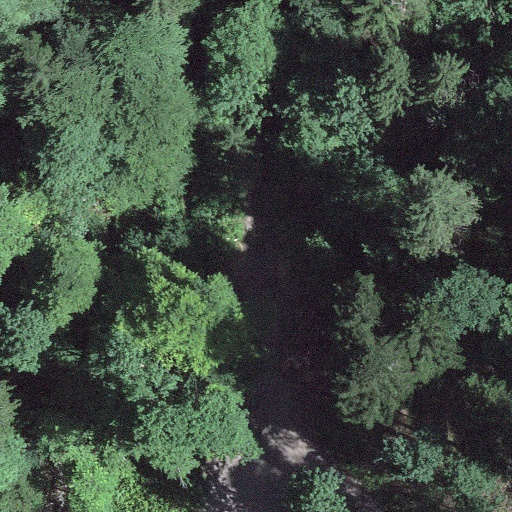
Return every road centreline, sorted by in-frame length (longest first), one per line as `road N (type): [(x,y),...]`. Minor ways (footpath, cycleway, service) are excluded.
road 1 (track): [(270,485),(251,315),(261,181),(278,125),(344,0)]
road 2 (track): [(244,511),(270,485),(306,483),(339,489),(367,511)]
